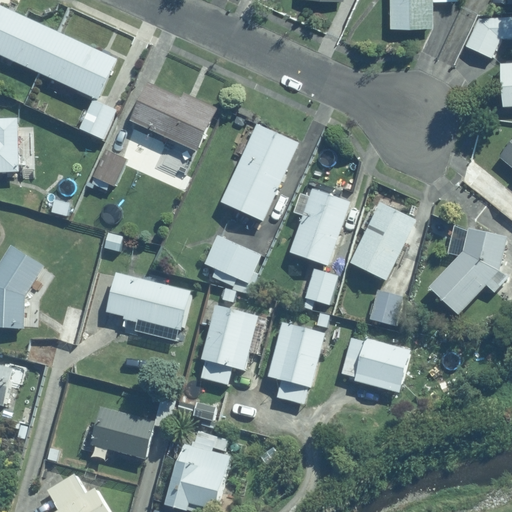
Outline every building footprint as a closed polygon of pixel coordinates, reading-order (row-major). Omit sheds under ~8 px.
[(393,0),(394,28),(435,27),(435,1),(465,1),(465,0),(393,0)] [(0,7),(0,55),(101,101),(118,61),(0,7)] [(511,19),(484,22),(470,50),(496,61),(505,40),(511,39),(511,19)] [(511,64),(503,65),(505,108),(511,107),(511,64)] [(150,87),(133,124),(198,154),(218,110),(195,99),(191,107),(150,87)] [(119,110),(95,101),(83,131),(107,141),(119,110)] [(0,173),(23,172),(21,121),(0,121),(0,173)] [(301,143),(259,125),(224,204),(267,223),(301,143)] [(511,147),(500,161),(511,171),(511,147)] [(127,160),(106,152),(96,179),(117,186),(127,160)] [(511,217),(511,193),(473,163),(462,179),(511,217)] [(333,269),(353,205),(316,193),(314,199),(303,196),(296,216),(305,218),(293,256),(333,269)] [(421,223),(382,204),(354,263),(392,281),(405,253),(420,261),(432,237),(417,230),(421,223)] [(452,255),(460,257),(432,288),(461,314),(487,285),(499,296),(511,281),(511,278),(500,267),(505,238),(457,229),(452,255)] [(220,272),(217,279),(248,293),(266,254),(222,234),(207,266),(220,272)] [(46,267),(15,246),(0,268),(0,329),(26,331),(27,296),(46,267)] [(343,276),(319,271),(312,301),(337,307),(343,276)] [(196,292),(120,272),(109,313),(128,317),(127,321),(142,325),(143,321),(185,332),(196,292)] [(407,299),(380,294),(375,320),(402,325),(407,299)] [(260,318),(217,308),(203,364),(206,365),(202,382),(229,389),(233,372),(246,375),(260,318)] [(327,336),(284,325),(270,381),(283,384),(279,401),(305,408),(309,391),(313,392),(327,336)] [(367,345),(352,340),(343,377),(357,380),(356,386),(400,397),(413,353),(367,342),(367,345)] [(0,409),(4,411),(14,373),(0,368),(0,409)] [(161,424),(160,427),(174,431),(182,400),(166,396),(159,423),(161,424)] [(157,426),(101,411),(93,449),(146,463),(157,426)] [(35,414),(24,412),(21,423),(31,425),(35,414)] [(29,430),(21,427),(18,440),(25,442),(29,430)] [(196,447),(188,445),(170,506),(190,511),(217,511),(234,459),(230,457),(234,444),(200,434),(196,447)] [(87,497),(75,478),(47,493),(57,511),(109,511),(97,492),(87,497)]
